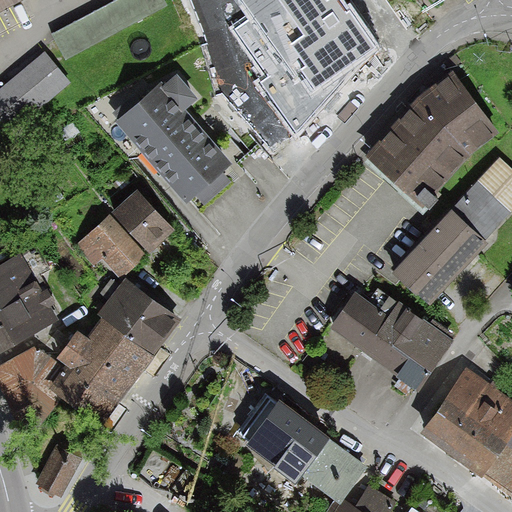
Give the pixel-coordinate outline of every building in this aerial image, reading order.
[(0,0),(0,12),(24,0),(0,0)] [(163,4),(160,0),(116,0),(50,36),(62,59),(163,4)] [(243,0),(294,70),(300,66),(315,87),(374,46),(350,12),(347,14),(336,0),(243,0)] [(0,143),(67,84),(40,54),(0,89),(0,143)] [(200,104),(177,77),(116,129),(184,207),(195,198),(204,208),(229,186),(221,177),(233,166),(188,114),(200,104)] [(455,77),(419,103),(367,163),(425,217),(473,159),(500,138),(455,77)] [(393,281),(427,312),(486,248),(481,243),(511,209),(511,173),(501,164),(393,281)] [(176,233),(140,191),(75,246),(93,268),(101,261),(118,281),(176,233)] [(48,297),(27,261),(0,275),(0,358),(62,324),(55,311),(60,308),(52,294),(48,297)] [(182,325),(126,282),(97,320),(103,325),(153,363),(182,325)] [(328,332),(420,395),(455,344),(393,301),(383,315),(354,295),(328,332)] [(153,363),(103,325),(89,344),(79,337),(58,365),(72,376),(53,401),(58,405),(100,435),(153,363)] [(72,376),(58,365),(35,349),(0,368),(0,389),(25,438),(36,433),(58,405),(53,401),(72,376)] [(511,440),(511,405),(467,373),(420,440),(482,482),(485,478),(508,446),(511,440)] [(252,454),(297,487),(303,478),(335,502),(342,506),(369,470),(286,409),(252,454)] [(511,449),(508,446),(485,478),(511,496),(511,449)] [(83,464),(57,450),(37,487),(62,501),(83,464)] [(392,511),(395,508),(368,490),(353,511),(350,511),(342,506),(335,502),(328,511),(392,511)]
